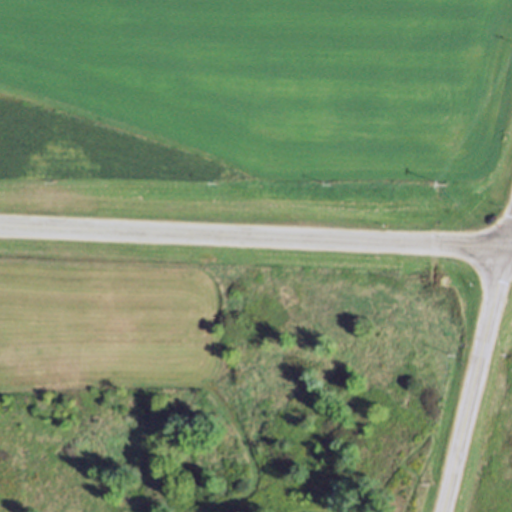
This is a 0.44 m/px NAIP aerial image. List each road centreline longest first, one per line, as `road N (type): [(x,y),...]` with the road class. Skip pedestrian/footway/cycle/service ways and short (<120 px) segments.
road 1 (secondary): [(511,248),(0,226)]
road 2 (secondary): [(441,511),(511,227)]
